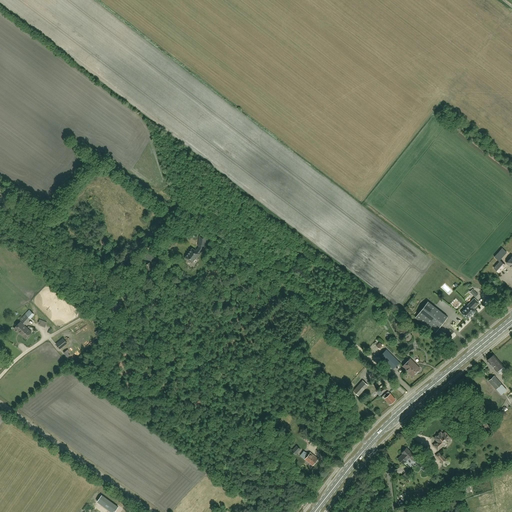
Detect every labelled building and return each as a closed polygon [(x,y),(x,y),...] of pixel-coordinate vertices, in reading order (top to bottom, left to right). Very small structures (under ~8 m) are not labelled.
[(205,247),(206,240),(206,237),(199,236),(198,246),(199,246),(199,247),(196,250),(195,250),(192,248),(185,257),(192,263),(196,257),(197,258),(200,254),(200,253),(203,249),(203,247),(205,247)] [(155,256),(147,250),(143,255),(151,262),(155,256)] [(500,261),(494,268),(499,272),(505,265),(500,261)] [(153,268),(150,262),(144,265),(147,271),(153,268)] [(478,294),(474,291),(472,288),(469,291),(475,297),(478,294)] [(468,304),(473,309),(479,303),(474,298),(468,304)] [(447,317),(428,302),(415,317),(435,333),(448,317),(447,317)] [(473,309),(468,304),(466,306),(467,307),(466,307),(461,313),(467,319),(475,311),(476,311),(475,310),(475,311),(473,309)] [(31,310),(27,314),(31,318),(35,314),(31,310)] [(27,316),(21,322),(25,325),(30,319),(27,316)] [(19,333),(26,339),(31,332),(20,322),(14,329),(15,330),(15,331),(16,332),(17,332),(19,333)] [(99,328),(95,332),(98,337),(103,333),(99,328)] [(64,340),(57,346),(60,349),(67,343),(64,340)] [(386,350),(380,356),(393,369),(392,369),(393,369),(399,363),(399,362),(386,350)] [(497,372),(503,366),(494,356),(487,361),(497,372)] [(412,376),(420,369),(410,359),(402,366),(412,376)] [(498,391),(503,387),(501,384),(502,384),(494,376),(488,381),(495,389),(496,389),(498,391)] [(362,380),(353,391),(358,396),(368,385),(362,380)] [(390,394),(388,392),(382,396),(384,399),(389,405),(395,400),(390,394)] [(482,419),(478,423),(483,428),(485,427),(489,431),(491,428),(482,419)] [(283,435),(274,429),(271,433),(280,439),(283,435)] [(433,446),(437,450),(450,439),(444,433),(442,435),(440,433),(436,436),(438,439),(436,440),(437,442),(433,446)] [(295,455),(300,449),(297,446),(292,451),(295,455)] [(401,453),(403,454),(398,459),(402,464),(407,459),(409,457),(413,461),(416,457),(412,453),(412,454),(406,448),(401,453)] [(312,466),(318,459),(310,453),(309,455),(304,451),(300,456),(312,466)]
